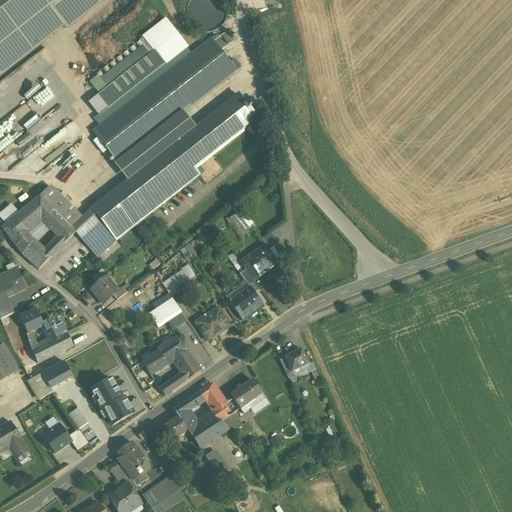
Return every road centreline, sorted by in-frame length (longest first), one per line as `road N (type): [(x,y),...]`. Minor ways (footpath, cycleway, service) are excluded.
road 1 (secondary): [(152,417),(325,300),(511,231)]
road 2 (residential): [(0,235),(95,320),(152,417)]
road 3 (track): [(302,323),(385,511)]
road 4 (secondary): [(18,511),(152,417)]
